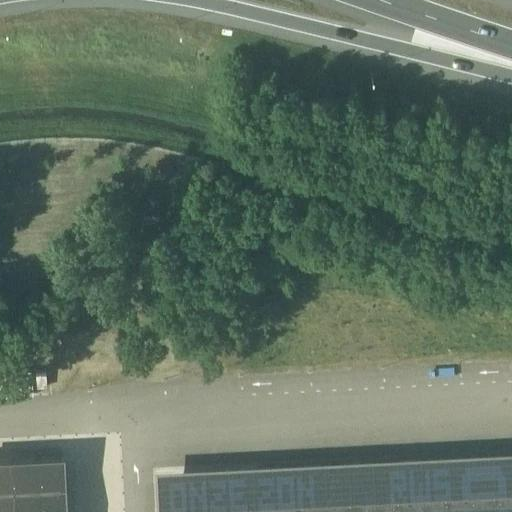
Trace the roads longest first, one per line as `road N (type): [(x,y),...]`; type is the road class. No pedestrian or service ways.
road 1 (motorway): [(181,0),(511,72)]
road 2 (motorway): [(375,0),(511,46)]
